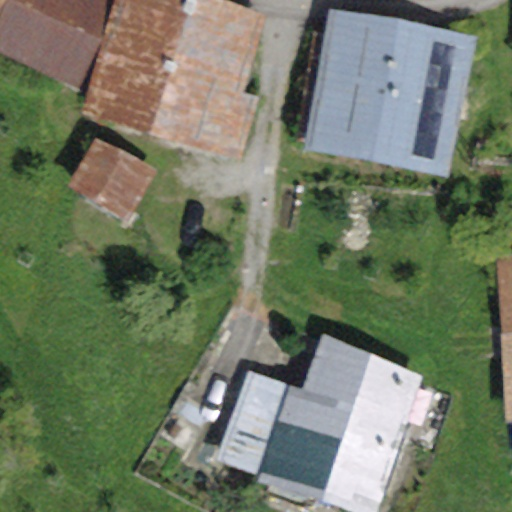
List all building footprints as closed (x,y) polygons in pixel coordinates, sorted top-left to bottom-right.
[(0,0),(0,56),(93,96),(89,111),(240,155),(254,107),(236,101),(260,22),(184,0),(0,0)] [(481,41),(333,14),(308,147),(456,174),(481,41)] [(172,177),(113,146),(89,192),(147,223),(172,177)] [(511,259),(483,261),(498,474),(511,473),(511,259)] [(376,511),(424,373),(330,341),(315,385),(253,364),(220,463),(366,511),(376,511)]
